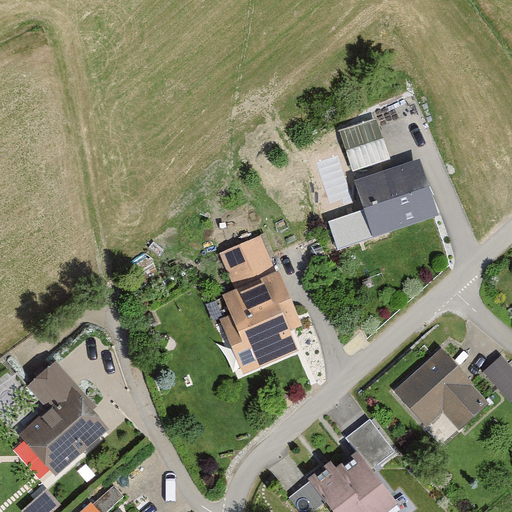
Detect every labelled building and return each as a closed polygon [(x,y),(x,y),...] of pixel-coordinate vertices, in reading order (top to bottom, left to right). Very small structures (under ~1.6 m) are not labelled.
[(375,112),(337,124),(350,167),(389,154),(375,112)] [(353,183),(368,225),(426,205),(411,162),(353,183)] [(251,356),(293,340),(258,249),(215,265),(251,356)] [(441,351),(393,395),(434,440),(482,396),(441,351)] [(511,374),(494,356),(484,367),(511,395),(511,374)] [(17,447),(53,484),(109,429),(48,366),(25,388),(51,415),(17,447)] [(355,452),(304,488),(320,511),(375,511),(390,502),(355,452)] [(45,484),(21,506),(26,511),(46,511),(60,500),(45,484)] [(82,511),(112,511),(99,497),(82,511)]
